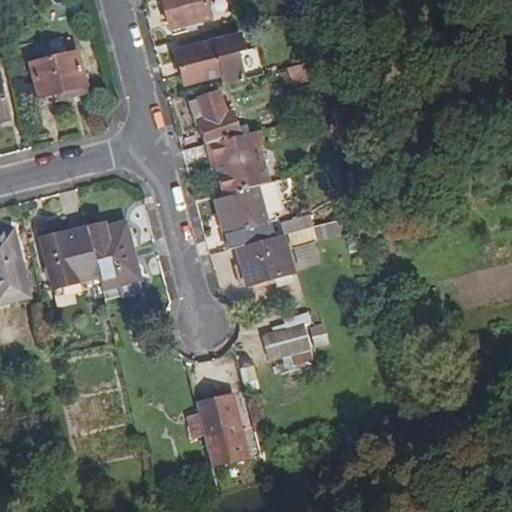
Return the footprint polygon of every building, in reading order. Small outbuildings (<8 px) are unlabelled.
[(204,0),(162,0),(172,31),(210,20),(204,0)] [(240,35),(175,53),(185,87),(222,76),(224,86),(245,81),(236,54),(244,51),(240,35)] [(47,107),(84,97),(73,54),(29,67),(37,101),(45,99),(47,107)] [(220,96),(193,104),(198,127),(202,125),(208,147),(238,138),(232,118),(227,118),(220,96)] [(238,138),(208,147),(213,163),(217,162),(226,195),(258,187),(271,183),(260,150),(266,147),(262,132),(238,138)] [(226,195),(215,198),(229,251),(238,248),(272,239),(258,187),(226,195)] [(318,243),(358,232),(354,217),(314,228),(318,243)] [(102,226),(86,231),(100,280),(105,304),(123,299),(121,290),(140,284),(125,226),(104,232),(102,226)] [(288,252),(318,243),(314,228),(284,236),(288,252)] [(11,231),(0,233),(0,304),(29,297),(11,231)] [(86,231),(42,244),(54,292),(100,280),(86,231)] [(272,239),(238,248),(248,287),(294,274),(288,252),(284,236),(272,239)] [(310,342),(305,324),(304,322),(267,332),(273,355),(310,345),(310,342)] [(305,324),(310,342),(318,339),(313,322),(305,324)] [(234,402),(198,412),(215,473),(251,463),(234,402)]
